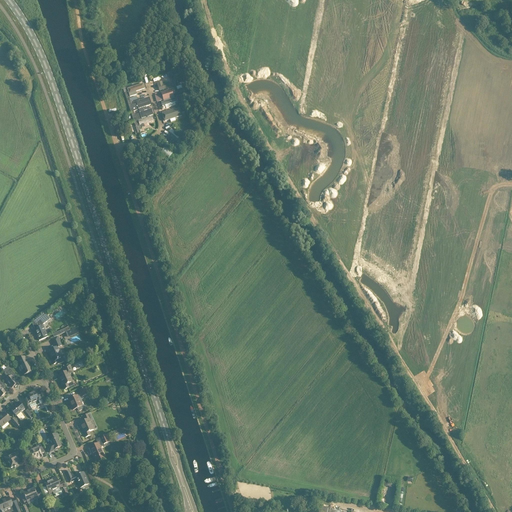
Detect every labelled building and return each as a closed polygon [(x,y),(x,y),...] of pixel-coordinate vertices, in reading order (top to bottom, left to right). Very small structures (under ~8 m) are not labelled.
[(164,81),(157,83),(159,91),(171,88),(169,82),(165,84),(164,81)] [(143,84),(127,89),(130,97),(137,95),(136,92),(145,89),(143,84)] [(161,94),(158,95),(161,101),(163,100),(163,101),(174,98),(171,90),(161,93),(161,94)] [(148,98),(136,102),(138,109),(151,105),(148,98)] [(175,98),(161,103),(162,107),(165,106),(166,109),(174,106),(175,105),(174,103),(176,102),(175,98)] [(130,102),(127,103),(130,112),(131,112),(133,111),(137,110),(135,104),(131,106),(130,102)] [(178,108),(162,113),(165,121),(170,120),(174,118),(176,118),(181,116),(182,116),(179,108),(178,108)] [(149,110),(139,113),(141,119),(153,115),(151,109),(149,110)] [(133,111),(131,112),(131,113),(133,121),(134,122),(141,120),(139,114),(135,115),(133,111)] [(141,120),(134,122),(136,128),(137,131),(139,131),(140,131),(142,130),(140,126),(141,126),(142,127),(142,128),(149,126),(148,123),(153,122),(151,116),(141,120)] [(165,146),(160,153),(168,159),(173,152),(165,146)] [(39,341),(44,339),(48,337),(43,325),(50,319),(45,313),(35,321),(32,323),(34,329),(34,330),(35,329),(38,335),(37,336),(39,341)] [(70,330),(68,331),(71,337),(79,333),(77,328),(70,330)] [(55,348),(49,351),(53,361),(52,362),(53,365),(57,363),(58,364),(64,362),(62,358),(57,347),(62,346),(58,337),(52,340),(55,348)] [(21,366),(19,367),(21,371),(22,371),(23,374),(31,371),(28,363),(27,364),(24,357),(18,360),(21,366)] [(70,365),(62,368),(64,373),(58,376),(64,390),(70,387),(68,384),(73,382),(69,374),(73,373),(70,365)] [(10,369),(5,373),(9,378),(6,381),(12,388),(14,386),(15,387),(18,385),(17,384),(13,379),(16,376),(10,369)] [(85,388),(79,390),(82,397),(88,394),(85,388)] [(27,399),(25,400),(27,405),(29,409),(31,408),(39,405),(40,404),(42,407),(44,406),(43,403),(39,393),(36,394),(35,394),(34,393),(33,392),(32,393),(32,394),(28,395),(29,397),(26,398),(27,399)] [(82,409),(81,407),(82,407),(77,396),(68,400),(73,410),(77,409),(78,411),(80,411),(82,410),(82,409)] [(16,416),(17,416),(19,419),(23,416),(21,413),(25,409),(18,402),(14,406),(14,407),(11,410),(16,416)] [(33,417),(31,414),(29,409),(25,412),(31,419),(33,417)] [(1,415),(1,416),(0,417),(0,426),(1,428),(10,420),(4,413),(2,414),(1,415)] [(93,420),(91,413),(82,417),(84,421),(79,423),(85,438),(91,435),(89,432),(94,430),(90,422),(93,420)] [(39,416),(35,418),(39,425),(43,422),(39,416)] [(17,428),(20,425),(14,418),(11,421),(17,428)] [(58,449),(57,449),(61,447),(58,439),(59,439),(57,434),(53,436),(49,438),(51,444),(47,446),(50,453),(56,450),(58,449)] [(103,442),(98,444),(89,447),(96,462),(105,458),(100,448),(104,446),(104,444),(111,441),(108,435),(101,438),(103,442)] [(44,452),(42,447),(40,443),(36,445),(37,449),(29,453),(30,456),(32,461),(42,456),(41,453),(44,452)] [(5,458),(5,459),(7,463),(9,463),(11,468),(14,467),(15,468),(19,467),(17,463),(22,461),(21,459),(19,454),(18,452),(5,458)] [(69,471),(65,473),(70,483),(76,480),(80,489),(84,487),(86,490),(90,488),(89,485),(84,472),(72,477),(69,471)] [(60,485),(59,483),(56,477),(52,478),(52,480),(45,484),(49,494),(54,492),(55,494),(62,491),(65,497),(69,495),(66,488),(64,483),(60,485)] [(391,496),(396,497),(398,483),(385,480),(384,486),(392,487),(391,496)] [(23,494),(20,495),(24,503),(27,502),(33,499),(34,501),(42,497),(39,492),(36,493),(34,489),(23,493),(23,494)] [(0,511),(4,511),(4,510),(11,507),(12,511),(14,510),(14,511),(20,511),(17,505),(17,504),(15,498),(10,500),(9,497),(0,501),(0,511)]
